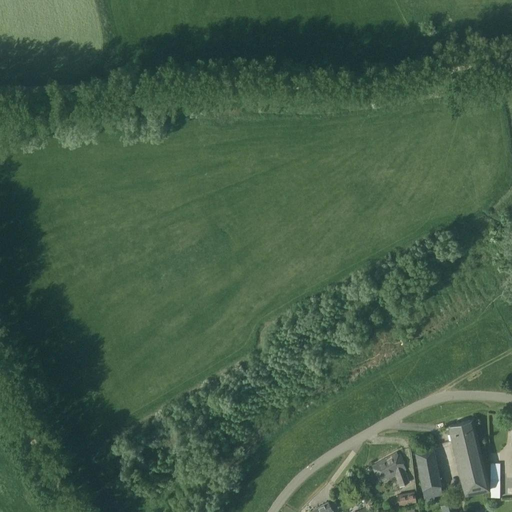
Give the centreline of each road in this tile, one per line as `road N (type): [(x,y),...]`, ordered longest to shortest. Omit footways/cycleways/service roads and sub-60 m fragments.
road 1 (track): [(511,64),(360,90),(0,92)]
road 2 (unclassified): [(273,511),(329,455),(406,411),(458,395),(511,400)]
road 3 (track): [(74,511),(0,385)]
